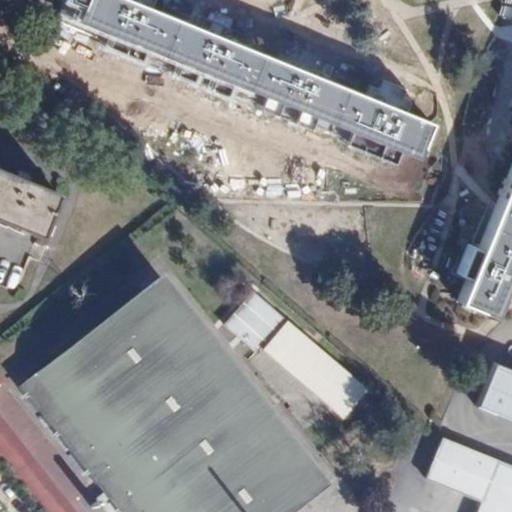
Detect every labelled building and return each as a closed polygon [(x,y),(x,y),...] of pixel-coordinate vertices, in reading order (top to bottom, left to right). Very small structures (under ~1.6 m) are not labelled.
[(428,117),(141,0),(88,0),(82,16),(414,151),(428,117)] [(511,162),(457,298),(491,312),(506,275),(511,261),(511,162)] [(43,194),(0,176),(0,224),(27,235),(43,194)] [(22,387),(118,511),(285,511),(325,481),(157,270),(22,387)] [(365,387),(287,320),(264,347),(342,414),(365,387)] [(511,376),(506,374),(510,366),(493,360),(476,402),(511,417),(511,376)] [(511,511),(511,465),(453,443),(437,483),(493,505),(489,511),(511,511)]
